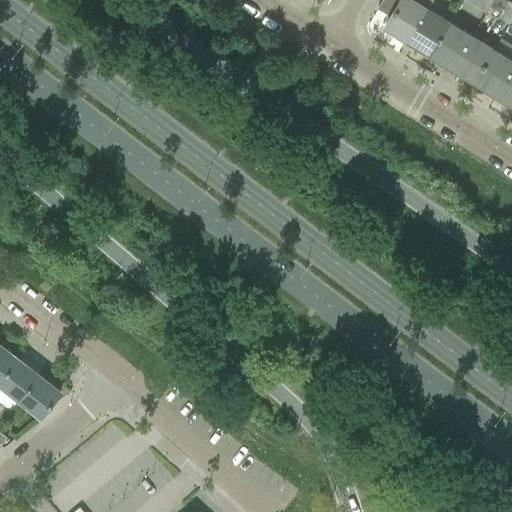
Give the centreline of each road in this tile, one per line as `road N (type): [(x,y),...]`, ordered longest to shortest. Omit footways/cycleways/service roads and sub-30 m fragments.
road 1 (trunk): [(511,401),(0,4)]
road 2 (trunk): [(0,57),(511,449)]
road 3 (trunk): [(0,157),(283,393),(335,459),(356,511)]
road 4 (trunk): [(511,271),(99,0)]
road 5 (residential): [(511,160),(330,48)]
road 6 (residential): [(260,511),(119,379)]
road 7 (residential): [(0,480),(119,379)]
road 8 (residential): [(119,379),(0,285)]
